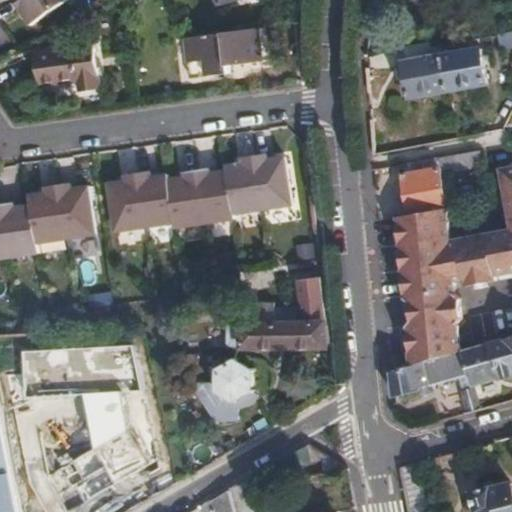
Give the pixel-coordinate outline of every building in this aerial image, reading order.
[(15,0),(33,26),(72,0),(15,0)] [(266,27),(192,36),(197,80),(236,75),(235,67),(270,63),(266,27)] [(511,31),(501,33),(504,76),(511,75),(511,31)] [(432,41),(405,46),(408,63),(401,64),(407,93),(414,92),(414,96),(490,81),(483,46),(445,54),(443,43),(432,45),(432,41)] [(99,43),(39,51),(43,84),(84,78),(85,90),(105,87),(99,43)] [(487,164),(483,148),(409,162),(410,173),(408,173),(415,214),(450,207),(444,172),(487,164)] [(244,165),(230,166),(236,213),(298,206),(292,155),(275,157),(274,152),(243,155),(244,165)] [(187,175),(172,177),(178,223),(179,227),(237,219),(236,213),(230,166),(187,172),(187,175)] [(415,214),(405,215),(418,362),(463,351),(458,286),(511,274),(511,167),(507,168),(511,198),(511,231),(453,243),(450,207),(415,214)] [(127,179),(110,182),(117,232),(178,223),(172,177),(171,173),(156,175),(155,169),(127,174),(127,179)] [(32,193),(33,202),(36,220),(39,220),(43,243),(101,234),(94,184),(75,186),(75,181),(48,185),(49,190),(32,193)] [(36,220),(33,202),(0,206),(0,260),(44,254),(43,243),(39,220),(36,220)] [(324,260),(302,262),(305,291),(253,295),(254,318),(236,319),(237,324),(230,324),(232,347),(330,339),(324,260)] [(511,336),(468,349),(479,383),(511,372),(511,336)] [(463,351),(418,362),(393,369),(399,393),(461,377),(470,411),(483,408),(468,349),(463,351)] [(108,359),(40,374),(51,424),(74,419),(82,417),(80,409),(105,404),(101,386),(113,384),(108,359)] [(259,378),(238,363),(219,373),(216,392),(234,408),(255,400),(259,378)] [(0,511),(22,511),(0,402),(0,511)] [(403,468),(411,511),(430,511),(422,463),(403,468)] [(256,475),(233,487),(239,511),(264,511),(266,510),(256,475)] [(511,511),(511,485),(475,494),(479,511),(511,511)] [(239,511),(233,487),(206,502),(209,511),(239,511)]
